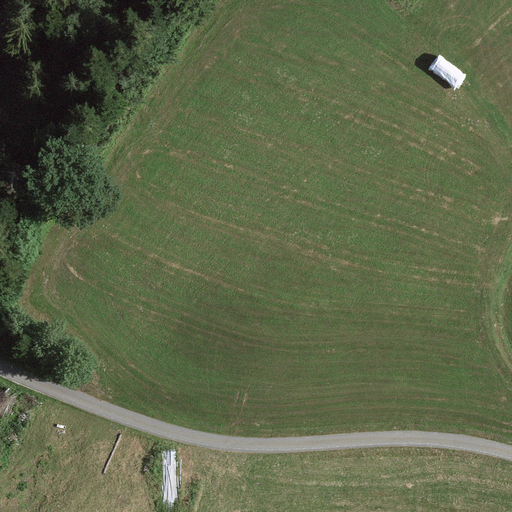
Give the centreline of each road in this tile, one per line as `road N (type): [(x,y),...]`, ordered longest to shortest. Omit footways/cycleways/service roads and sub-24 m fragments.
road 1 (track): [(511,132),(418,13)]
road 2 (track): [(511,360),(495,322),(494,295),(511,244)]
